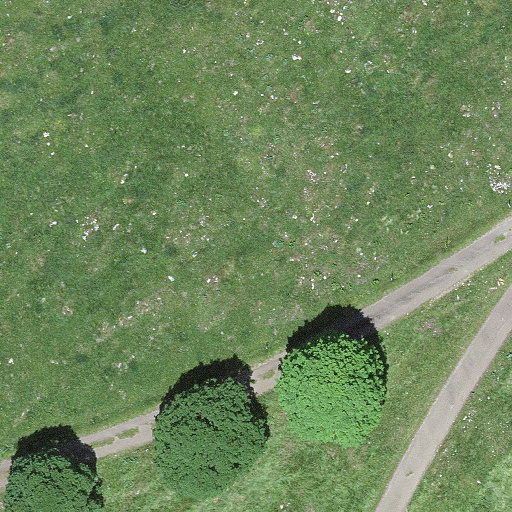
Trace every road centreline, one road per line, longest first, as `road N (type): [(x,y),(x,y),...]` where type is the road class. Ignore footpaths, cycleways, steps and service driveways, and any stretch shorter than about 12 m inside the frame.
road 1 (track): [(511,242),(142,434),(0,465)]
road 2 (track): [(511,339),(403,511)]
